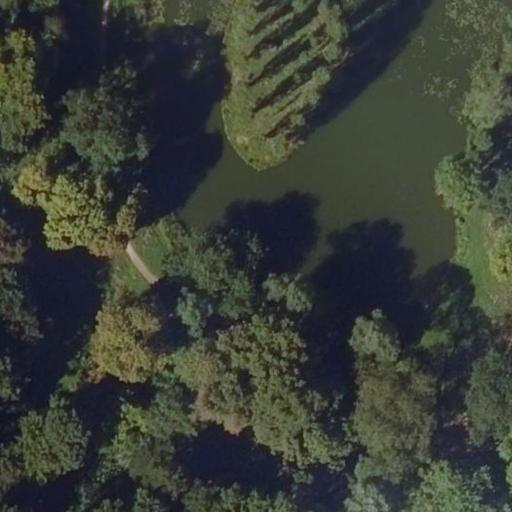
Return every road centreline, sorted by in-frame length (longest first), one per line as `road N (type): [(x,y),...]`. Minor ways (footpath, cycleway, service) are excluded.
road 1 (track): [(110,0),(103,135),(126,253),(187,400),(256,497),(294,511)]
road 2 (track): [(318,511),(511,444)]
